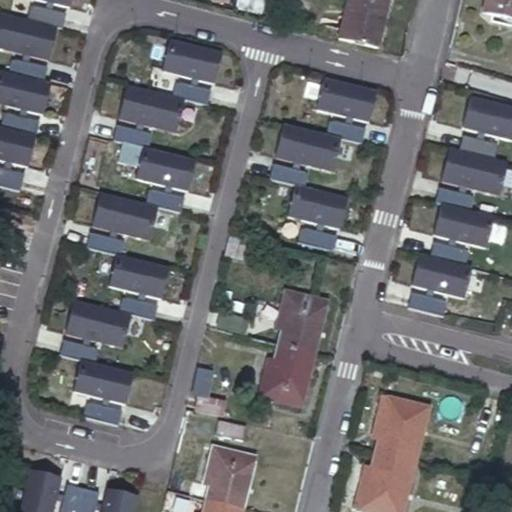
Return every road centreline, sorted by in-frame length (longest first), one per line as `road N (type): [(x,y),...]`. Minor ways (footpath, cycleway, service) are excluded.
road 1 (residential): [(267,41),(130,8),(114,9),(104,21),(6,384),(11,415),(39,441),(135,459),(169,433),(262,61)]
road 2 (residential): [(357,329),(420,79)]
road 3 (residential): [(312,511),(357,329)]
road 4 (residential): [(420,79),(267,41)]
